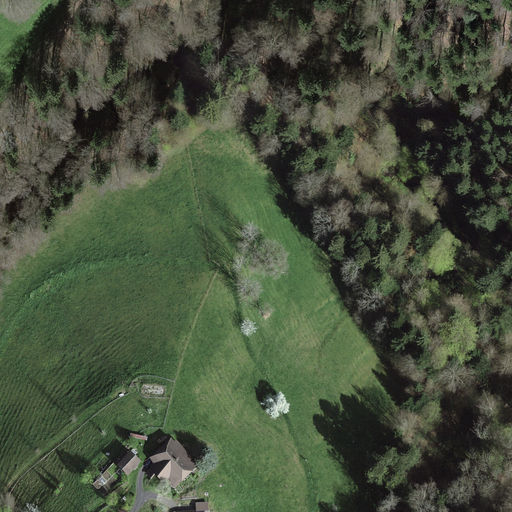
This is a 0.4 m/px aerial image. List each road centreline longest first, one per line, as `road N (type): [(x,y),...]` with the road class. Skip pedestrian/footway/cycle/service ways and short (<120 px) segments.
road 1 (track): [(385,511),(382,493),(433,418),(329,228),(327,15),(351,0)]
road 2 (track): [(377,0),(389,14),(409,99),(422,120),(467,135),(461,78),(421,0)]
